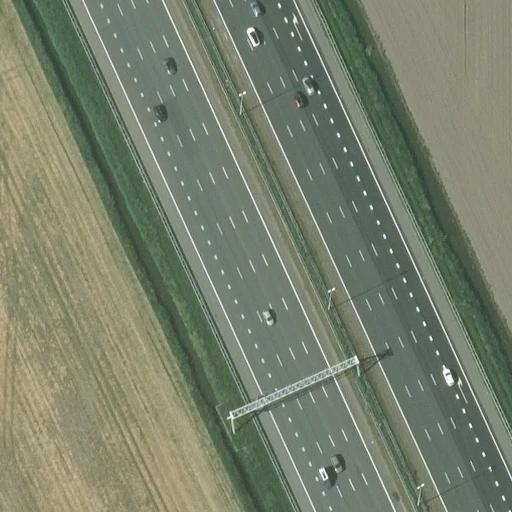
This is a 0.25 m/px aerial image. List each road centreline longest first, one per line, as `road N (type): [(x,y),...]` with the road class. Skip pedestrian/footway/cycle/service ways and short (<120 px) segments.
road 1 (motorway): [(128,0),(362,511)]
road 2 (motorway): [(481,511),(247,0)]
